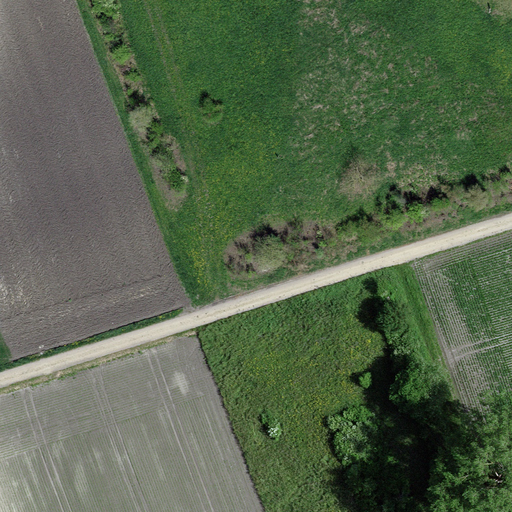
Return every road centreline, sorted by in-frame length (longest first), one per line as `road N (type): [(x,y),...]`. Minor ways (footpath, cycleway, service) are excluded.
road 1 (track): [(0,377),(511,214)]
road 2 (track): [(84,0),(195,315)]
road 3 (track): [(404,248),(502,511)]
